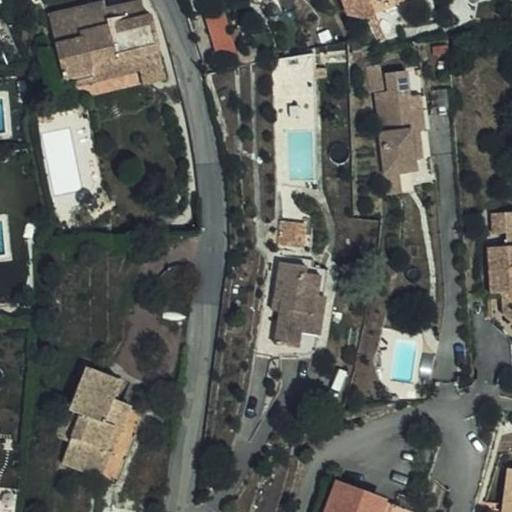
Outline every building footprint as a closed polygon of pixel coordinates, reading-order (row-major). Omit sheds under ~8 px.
[(49,13),(69,83),(74,98),(149,78),(145,64),(164,59),(148,5),(140,8),(138,0),(123,0),(104,6),(102,0),(94,0),(62,9),(49,13)] [(357,0),(362,13),(395,0),(357,0)] [(210,15),(214,50),(232,48),(229,13),(210,15)] [(280,72),(294,71),(294,78),(316,77),(314,53),(278,56),(280,72)] [(372,91),(387,89),(383,64),(368,67),(372,91)] [(380,172),(381,191),(401,190),(399,171),(405,170),(405,167),(404,157),(415,156),(424,155),(423,127),(413,128),(411,108),(408,69),(389,71),(391,96),(380,97),(386,171),(380,172)] [(421,107),(411,108),(413,128),(423,127),(421,107)] [(416,165),(415,156),(404,157),(405,167),(416,165)] [(511,209),(486,211),(488,230),(500,230),(501,242),(483,244),(488,290),(499,289),(502,310),(511,319),(511,209)] [(292,222),(278,221),(276,242),(290,243),(292,222)] [(316,263),(277,259),(277,265),(307,269),(306,276),(329,278),(330,270),(315,269),(316,263)] [(276,350),(315,353),(322,344),(329,278),(306,276),(307,269),(277,265),(273,304),(281,304),(279,317),(276,350)] [(273,304),(272,316),(279,317),(281,304),(273,304)] [(276,350),(275,361),(315,364),(315,353),(276,350)] [(119,482),(145,411),(115,400),(122,379),(87,366),(71,407),(82,411),(64,460),(119,482)] [(332,480),(322,511),(406,511),(409,504),(332,480)]
